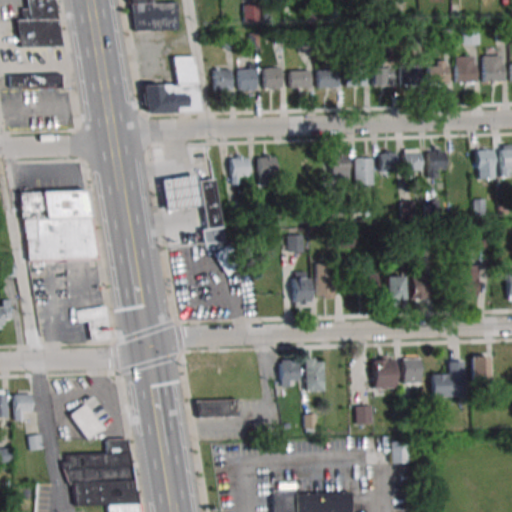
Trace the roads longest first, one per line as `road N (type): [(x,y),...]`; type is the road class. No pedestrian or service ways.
road 1 (residential): [(0,363),(107,359),(186,337),(511,324)]
road 2 (residential): [(0,149),(511,122)]
road 3 (secondary): [(118,193),(86,0)]
